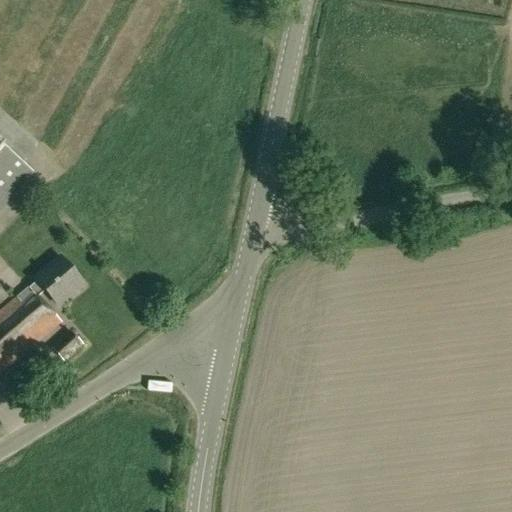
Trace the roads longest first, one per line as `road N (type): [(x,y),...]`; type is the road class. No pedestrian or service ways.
road 1 (unclassified): [(254,229),(294,232),(511,193)]
road 2 (unclassified): [(0,450),(163,356),(191,344),(227,346)]
road 3 (secondary): [(254,229),(300,0)]
road 4 (secondary): [(200,511),(227,346)]
road 5 (secondary): [(227,346),(254,229)]
